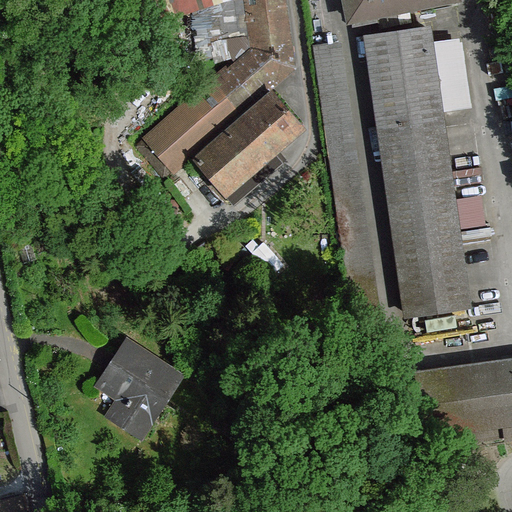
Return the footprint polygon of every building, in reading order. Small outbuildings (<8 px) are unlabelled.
[(224,0),(154,0),(161,24),(193,14),(226,3),(224,0)] [(247,0),(224,0),(226,3),(193,14),(198,62),(253,49),(250,21),(247,0)] [(247,0),(250,21),(288,16),(285,0),(247,0)] [(347,0),(351,19),(447,0),(347,0)] [(253,49),(242,59),(267,90),(295,65),(288,16),(250,21),(253,49)] [(469,308),(428,29),(369,36),(409,315),(469,308)] [(356,340),(361,370),(391,367),(344,43),(317,46),(330,146),(356,340)] [(267,90),(242,59),(148,138),(174,170),(202,147),(208,154),(246,122),(239,114),(267,90)] [(276,96),(246,122),(208,154),(200,162),(226,192),(272,152),(302,126),(276,96)] [(272,152),(226,192),(236,204),(282,164),(272,152)] [(179,376),(128,343),(102,385),(127,402),(117,419),(142,434),(179,376)] [(511,422),(511,362),(418,375),(426,435),(511,422)] [(511,443),(511,422),(426,435),(427,444),(469,439),(471,449),(511,443)] [(28,511),(24,495),(0,500),(0,511),(28,511)] [(119,511),(117,497),(82,503),(83,511),(119,511)]
